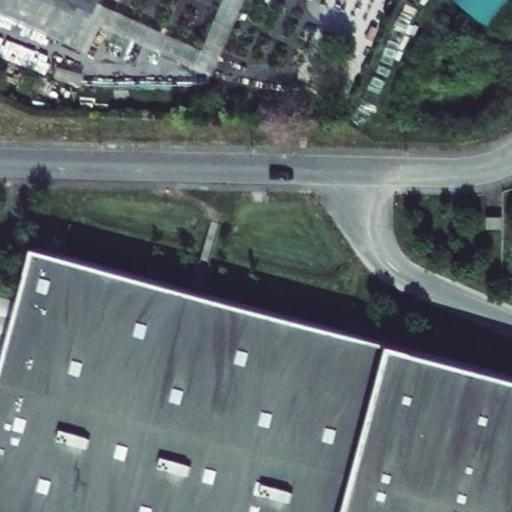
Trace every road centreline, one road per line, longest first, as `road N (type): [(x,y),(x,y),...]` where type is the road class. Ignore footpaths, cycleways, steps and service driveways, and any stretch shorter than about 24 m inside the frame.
road 1 (unclassified): [(0,161),(352,170)]
road 2 (unclassified): [(352,170),(368,226),(398,272),(511,323)]
road 3 (unclassified): [(352,170),(462,172),(511,157)]
